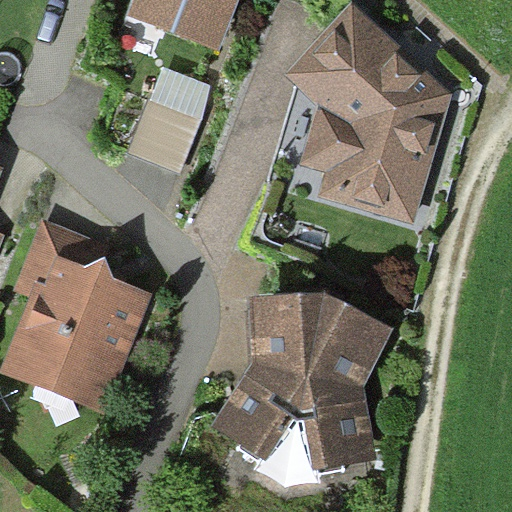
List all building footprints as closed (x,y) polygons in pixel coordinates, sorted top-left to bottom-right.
[(138,0),(131,21),(218,55),(240,0),(138,0)] [(317,106),(301,166),(324,173),(316,200),(414,230),(454,96),(410,57),(353,6),(288,79),(317,106)] [(201,124),(150,102),(129,152),(180,173),(201,124)] [(112,249),(40,220),(12,293),(26,299),(0,367),(0,376),(106,416),(150,299),(115,286),(106,265),(112,249)] [(333,301),(255,307),(259,370),(212,435),(283,486),(372,467),(365,394),(400,337),(333,301)]
